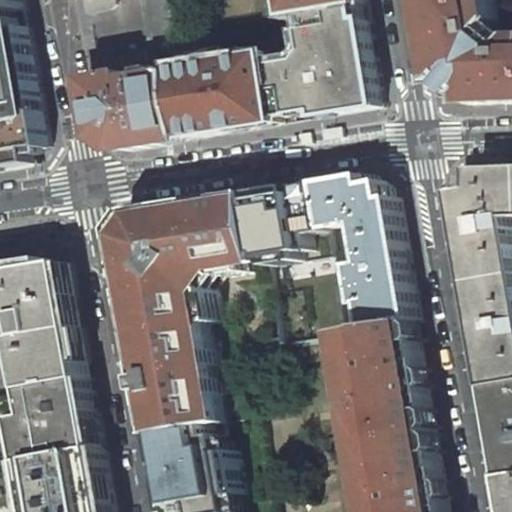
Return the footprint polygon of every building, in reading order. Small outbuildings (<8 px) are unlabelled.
[(0,0),(0,16),(30,11),(27,0),(0,0)] [(118,0),(88,0),(91,14),(115,9),(119,5),(118,0)] [(146,0),(153,38),(151,50),(138,52),(137,46),(98,52),(102,80),(139,74),(141,82),(187,72),(185,61),(174,0),(146,0)] [(247,62),(187,72),(198,139),(289,124),(288,118),(327,112),(328,118),(388,108),(369,0),(304,0),(307,15),(316,13),(319,30),(314,31),(318,62),(279,68),(278,62),(247,67),(247,62)] [(430,0),(438,46),(444,82),(454,81),(496,29),(502,22),(498,0),(430,0)] [(0,170),(42,164),(54,148),(30,11),(0,16),(0,170)] [(511,42),(496,29),(454,81),(473,97),(511,48),(511,42)] [(511,48),(473,97),(473,106),(476,106),(501,105),(511,104),(511,48)] [(139,74),(102,80),(112,132),(136,149),(198,139),(187,72),(141,82),(139,74)] [(511,168),(482,170),(483,190),(475,191),(475,188),(469,189),(470,192),(463,193),(478,284),(511,277),(511,168)] [(375,176),(328,183),(335,229),(368,223),(375,267),(363,269),(369,303),(374,302),(378,328),(424,321),(403,198),(396,199),(394,187),(389,183),(376,185),(375,176)] [(289,226),(283,191),(266,193),(289,343),(352,333),(338,245),(308,250),(304,223),(289,226)] [(130,236),(154,366),(159,395),(159,396),(160,396),(160,397),(161,397),(161,398),(162,398),(163,398),(164,398),(165,398),(166,406),(168,416),(167,416),(167,417),(166,417),(166,418),(165,418),(165,419),(164,419),(164,420),(164,421),(164,422),(166,437),(214,429),(224,427),(235,425),(217,325),(231,323),(226,294),(222,291),(232,277),(236,280),(252,278),(263,276),(262,271),(261,265),(273,264),(276,263),(266,193),(204,204),(147,213),(139,224),(130,236)] [(75,264),(0,275),(0,336),(25,333),(36,391),(95,380),(85,322),(75,264)] [(511,277),(478,284),(496,389),(511,386),(511,277)] [(367,421),(375,473),(373,477),(379,511),(456,511),(440,413),(434,378),(428,346),(424,321),(378,328),(352,333),(356,362),(355,366),(362,410),(366,414),(367,421)] [(36,391),(19,395),(33,463),(108,449),(101,414),(95,380),(36,391)] [(511,386),(496,389),(511,478),(511,477),(511,386)] [(228,457),(224,427),(214,429),(219,458),(228,457)] [(214,429),(166,437),(173,474),(179,511),(227,511),(226,501),(235,499),(228,457),(219,458),(214,429)] [(338,438),(304,442),(305,455),(340,450),(338,438)] [(119,511),(108,449),(33,463),(39,494),(44,493),(48,511),(43,511),(119,511)] [(236,511),(235,499),(226,501),(227,511),(236,511)]
